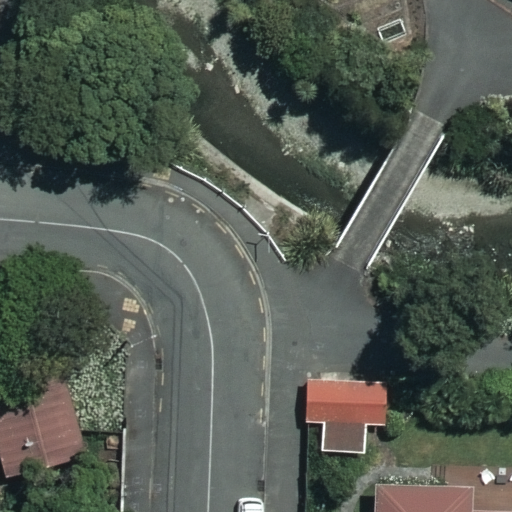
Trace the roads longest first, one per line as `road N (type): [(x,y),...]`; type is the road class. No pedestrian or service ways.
road 1 (residential): [(208,511),(212,327),(184,266),(160,249)]
road 2 (residential): [(0,216),(127,235),(160,249)]
